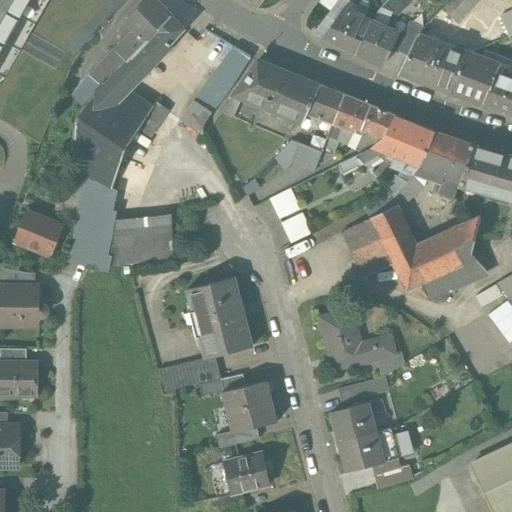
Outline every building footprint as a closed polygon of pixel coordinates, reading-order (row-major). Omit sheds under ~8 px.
[(0,0),(0,56),(31,0),(0,0)] [(186,30),(155,0),(146,0),(124,22),(132,31),(115,50),(127,62),(130,60),(144,75),(171,47),(170,46),(186,30)] [(241,0),(258,9),(264,0),(241,0)] [(312,37),(355,56),(366,34),(358,31),(368,7),(361,4),(357,12),(345,7),(349,2),(346,0),(339,0),(332,11),(312,37)] [(322,0),(321,3),(332,11),(339,0),(346,0),(349,2),(355,6),(358,0),(322,0)] [(371,22),(366,34),(355,56),(382,69),(398,34),(385,29),(392,14),(397,16),(413,0),(389,0),(380,11),(371,22)] [(451,0),(442,11),(458,26),(481,0),(451,0)] [(511,12),(500,18),(509,38),(511,36),(511,12)] [(407,57),(416,39),(424,30),(410,23),(396,52),(407,57)] [(399,75),(451,95),(466,57),(453,53),(454,48),(429,39),(427,43),(416,39),(407,57),(399,75)] [(250,58),(234,49),(181,121),(203,136),(204,134),(203,131),(205,125),(212,114),(234,83),(250,58)] [(76,123),(72,163),(112,188),(127,148),(139,131),(149,116),(122,98),(144,75),(130,60),(127,62),(115,50),(83,83),(87,88),(94,81),(102,87),(84,108),(76,123)] [(471,55),(466,57),(451,95),(484,107),(500,66),(471,55)] [(307,114),(319,86),(258,61),(233,97),(241,100),(301,125),(307,114)] [(511,117),(511,62),(509,70),(500,66),(484,107),(511,117)] [(333,124),(344,96),(319,86),(307,114),(333,124)] [(356,130),(366,105),(344,96),(333,124),(333,125),(343,129),(355,134),(356,130)] [(241,100),(233,97),(222,114),(233,119),(241,100)] [(157,104),(149,116),(139,131),(152,140),(170,113),(157,104)] [(366,105),(356,130),(365,133),(382,140),(395,117),(366,105)] [(395,117),(382,140),(373,148),(361,155),(361,156),(358,157),(364,165),(367,168),(382,159),(384,153),(394,157),(390,168),(403,174),(407,162),(421,168),(434,133),(395,117)] [(343,129),(333,125),(326,142),(324,148),(336,153),(339,143),(337,143),(343,129)] [(356,152),(361,155),(373,148),(382,140),(365,133),(356,152)] [(434,133),(421,168),(414,174),(427,179),(436,182),(431,194),(453,202),(458,189),(473,147),(434,133)] [(315,173),(324,148),(326,142),(313,137),(309,148),(303,146),(303,147),(291,143),(274,161),(286,172),(294,165),(315,173)] [(511,157),(473,147),(458,189),(511,204),(511,157)] [(364,165),(358,157),(322,174),(326,183),(364,165)] [(114,189),(112,188),(72,163),(61,221),(70,226),(66,261),(106,274),(107,269),(111,222),(114,189)] [(341,234),(363,280),(393,264),(406,291),(420,285),(425,296),(445,302),(448,288),(485,271),(470,253),(478,221),(417,249),(397,209),(409,201),(424,186),(427,179),(414,174),(406,183),(396,193),(377,203),(365,209),(370,219),(341,234)] [(371,194),(377,203),(396,193),(406,183),(395,177),(385,187),(371,194)] [(242,190),(247,198),(259,190),(254,180),(242,190)] [(291,189),(272,199),(293,243),(313,234),(291,189)] [(26,212),(14,243),(51,258),(64,228),(26,212)] [(172,216),(111,222),(107,269),(175,262),(172,216)] [(36,275),(0,269),(0,289),(35,288),(36,275)] [(511,276),(496,287),(507,302),(510,306),(511,308),(511,276)] [(235,278),(188,291),(206,358),(206,360),(215,358),(253,347),(235,278)] [(502,297),(496,287),(475,298),(481,309),(502,297)] [(0,289),(0,329),(40,329),(40,319),(43,319),(46,318),(48,316),(48,312),(46,309),(43,308),(40,307),(40,289),(0,289)] [(511,308),(510,306),(507,302),(488,316),(510,345),(511,343),(511,308)] [(319,318),(333,373),(379,361),(397,356),(396,354),(392,336),(362,344),(353,309),(319,318)] [(1,350),(1,364),(27,364),(27,350),(1,350)] [(379,361),(383,377),(405,364),(402,353),(396,354),(397,356),(379,361)] [(221,380),(215,358),(206,360),(206,358),(159,371),(165,393),(221,380)] [(0,364),(0,397),(37,397),(37,364),(27,364),(1,364),(0,364)] [(225,393),(247,388),(244,376),(201,386),(203,398),(225,393)] [(381,379),(338,390),(342,404),(387,393),(383,377),(381,379)] [(247,388),(225,393),(233,431),(234,434),(257,428),(277,424),(268,383),(247,388)] [(331,413),(339,443),(375,434),(367,404),(331,413)] [(0,428),(8,429),(8,414),(0,413),(0,428)] [(0,468),(17,469),(18,429),(8,429),(0,428),(0,468)] [(260,440),(257,428),(234,434),(233,431),(216,436),(219,449),(260,440)] [(339,443),(347,472),(371,466),(378,490),(407,482),(412,479),(409,467),(400,469),(398,460),(382,463),(375,434),(339,443)] [(511,511),(511,446),(472,465),(494,511),(511,511)] [(262,455),(225,463),(232,494),(232,495),(240,493),(269,486),(262,455)] [(238,511),(245,510),(240,493),(232,495),(232,494),(182,505),(182,511),(238,511)]
